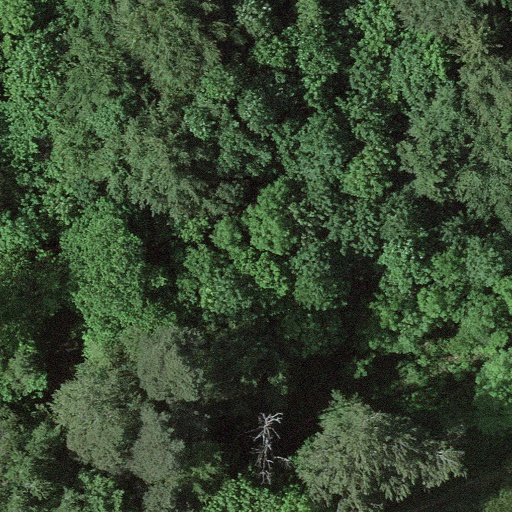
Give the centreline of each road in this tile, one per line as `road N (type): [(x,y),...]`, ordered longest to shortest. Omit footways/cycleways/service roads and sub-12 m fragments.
road 1 (track): [(0,266),(278,202),(420,112),(511,67)]
road 2 (track): [(511,460),(397,511)]
